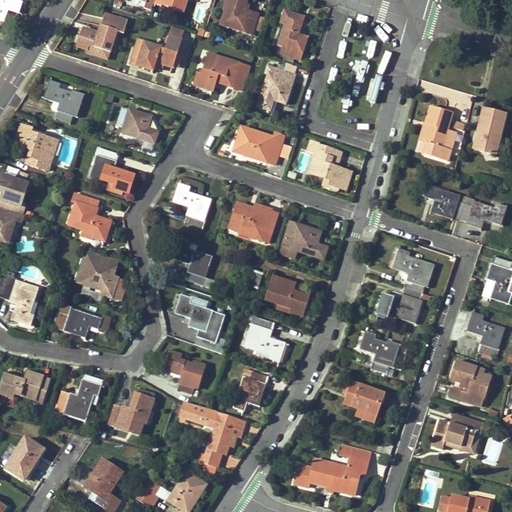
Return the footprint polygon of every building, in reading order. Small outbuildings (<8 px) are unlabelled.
[(0,0),(0,21),(5,23),(9,11),(18,14),(22,3),(12,0),(0,0)] [(136,0),(146,3),(144,8),(151,11),(153,4),(154,0),(136,0)] [(154,0),(153,4),(161,6),(162,5),(184,13),(188,0),(186,0),(154,0)] [(228,0),(232,1),(228,14),(226,13),(222,25),(244,32),(244,34),(251,36),(258,16),(251,14),(252,13),(243,10),(246,0),(228,0)] [(286,25),(279,45),(284,46),(281,54),(299,60),(301,52),(302,51),(306,38),(297,35),(303,19),(285,13),(282,23),(286,25)] [(105,14),(98,35),(84,30),(78,46),(88,49),(89,45),(110,52),(117,32),(124,34),(127,22),(105,14)] [(184,31),(172,27),(170,34),(172,34),(166,51),(146,44),(147,43),(138,40),(131,63),(137,65),(137,66),(153,71),(156,62),(171,67),(172,66),(178,47),(184,31)] [(110,52),(89,45),(88,49),(87,53),(108,60),(110,52)] [(178,68),(184,49),(178,47),(172,66),(178,68)] [(250,68),(209,55),(203,72),(199,70),(195,84),(211,90),(214,82),(243,91),(250,68)] [(265,74),(269,75),(258,107),(268,111),(268,112),(273,114),(277,102),(284,104),(294,75),(276,70),(277,68),(268,65),(265,74)] [(511,88),(511,76),(503,79),(506,90),(511,88)] [(50,82),(44,99),(59,104),(57,112),(58,113),(56,119),(70,124),(73,117),(76,118),(84,96),(72,92),(71,93),(58,89),(59,85),(50,82)] [(447,162),(451,151),(442,148),(447,130),(452,114),(430,107),(425,124),(429,126),(423,142),(427,143),(424,154),(447,162)] [(130,110),(130,111),(122,108),(116,126),(124,129),(122,133),(133,137),(154,144),(155,144),(158,134),(147,130),(152,117),(130,110)] [(486,109),(484,117),(480,118),(477,131),(475,132),(472,141),(474,144),(472,150),(493,155),(494,151),(496,152),(504,124),(502,121),(503,114),(486,109)] [(423,124),(418,141),(423,142),(429,126),(425,124),(423,124)] [(15,144),(31,150),(29,158),(30,158),(28,165),(45,170),(47,163),(49,163),(56,141),(44,137),(45,133),(21,126),(15,144)] [(247,147),(244,155),(266,163),(266,162),(275,165),(284,138),(274,134),(272,139),(243,129),(239,139),(237,138),(236,143),(247,147)] [(456,133),(447,130),(442,148),(451,151),(456,133)] [(61,134),(54,163),(70,167),(77,138),(61,134)] [(131,141),(152,148),(154,144),(133,137),(131,141)] [(311,142),(308,151),(317,154),(310,174),(325,179),(323,186),(329,188),(330,185),(339,188),(339,189),(345,191),(351,174),(336,168),(329,166),(330,163),(334,151),(319,146),(320,145),(311,142)] [(97,156),(89,178),(102,183),(103,181),(115,185),(113,189),(123,192),(128,175),(114,170),(116,162),(115,162),(118,155),(98,148),(95,156),(97,156)] [(297,175),(289,172),(287,177),(295,180),(297,175)] [(27,185),(16,181),(15,183),(2,179),(3,174),(0,173),(0,192),(3,194),(0,203),(0,208),(14,213),(22,216),(25,208),(20,206),(27,185)] [(16,178),(3,174),(2,179),(15,183),(16,181),(16,178)] [(186,216),(187,217),(185,224),(203,229),(205,222),(203,221),(210,201),(188,193),(189,189),(179,185),(173,203),(189,208),(186,216)] [(433,200),(429,213),(451,220),(452,219),(459,221),(467,198),(460,196),(459,198),(427,187),(423,197),(433,200)] [(72,203),(76,204),(69,225),(82,230),(80,236),(93,240),(94,238),(104,241),(110,223),(94,218),(97,209),(96,209),(98,204),(81,198),(81,197),(75,194),(72,203)] [(467,198),(459,221),(465,224),(481,230),(484,221),(500,226),(506,208),(495,205),(494,210),(474,203),(474,201),(467,198)] [(255,207),(252,216),(236,210),(230,229),(240,232),(242,227),(263,234),(264,230),(271,232),(277,215),(270,213),(270,212),(255,207)] [(16,221),(12,220),(14,213),(0,208),(0,241),(8,244),(16,221)] [(314,246),(318,233),(290,224),(282,247),(290,249),(299,251),(323,259),(326,249),(314,246)] [(174,260),(190,265),(187,272),(189,273),(186,280),(211,289),(214,281),(204,277),(210,259),(188,251),(190,245),(187,244),(188,241),(182,238),(174,260)] [(280,257),(295,262),(299,251),(290,249),(282,247),(280,257)] [(426,288),(433,266),(420,261),(419,263),(407,259),(408,253),(399,250),(393,268),(409,274),(404,288),(421,294),(424,287),(426,288)] [(95,293),(117,300),(123,281),(102,274),(104,267),(106,260),(88,254),(86,261),(84,260),(76,282),(90,287),(90,285),(97,287),(97,289),(95,293)] [(486,280),(496,283),(490,299),(507,305),(511,294),(506,292),(511,275),(511,272),(509,271),(511,264),(495,258),(486,280)] [(249,270),(244,285),(256,289),(261,274),(249,270)] [(274,278),(266,300),(279,305),(277,308),(300,316),(307,298),(291,293),(294,285),(274,278)] [(127,282),(123,281),(117,300),(121,302),(127,282)] [(14,312),(11,320),(30,327),(33,317),(28,315),(32,302),(34,303),(38,289),(16,282),(15,284),(8,282),(2,299),(8,301),(8,302),(13,304),(16,305),(14,312)] [(383,297),(377,316),(387,319),(388,314),(402,318),(401,320),(414,324),(422,302),(419,301),(421,294),(404,288),(399,303),(383,297)] [(190,320),(188,327),(189,328),(186,334),(204,340),(206,333),(205,333),(211,313),(189,305),(191,300),(181,296),(175,314),(190,320)] [(197,303),(208,305),(209,298),(198,297),(197,303)] [(34,317),(39,304),(34,303),(32,302),(28,315),(33,317),(34,317)] [(60,313),(61,314),(57,328),(84,338),(88,326),(99,329),(99,328),(102,320),(72,310),(73,308),(63,305),(60,313)] [(483,317),(472,314),(467,331),(483,337),(478,352),(496,358),(498,350),(497,350),(504,330),(481,322),(483,317)] [(250,316),(247,324),(251,326),(244,347),(257,352),(255,356),(278,363),(284,346),(269,340),(272,332),(271,332),(273,325),(255,319),(255,318),(250,316)] [(365,333),(360,349),(376,355),(373,362),(374,363),(372,369),(387,374),(389,367),(392,368),(399,346),(387,342),(386,344),(374,340),(375,336),(365,333)] [(170,354),(165,370),(181,376),(178,384),(179,384),(177,391),(192,396),(195,389),(197,390),(205,367),(192,363),(192,365),(179,361),(181,357),(170,354)] [(450,380),(461,384),(456,399),(480,408),(490,378),(483,376),(484,372),(456,362),(450,380)] [(27,373),(24,382),(5,376),(0,389),(0,395),(1,396),(11,399),(13,394),(18,396),(34,401),(34,402),(41,405),(49,381),(42,379),(42,378),(27,373)] [(244,378),(233,409),(243,412),(246,403),(258,407),(265,385),(264,385),(266,378),(253,374),(251,381),(244,378)] [(69,395),(62,393),(55,414),(63,417),(64,414),(86,422),(90,409),(88,408),(92,395),(94,396),(96,397),(99,388),(100,388),(103,382),(84,376),(77,396),(70,394),(69,395)] [(374,424),(385,395),(351,383),(348,389),(346,396),(342,405),(357,410),(354,417),(374,424)] [(122,409),(122,410),(115,408),(110,423),(117,426),(116,429),(139,436),(142,424),(141,423),(143,417),(147,418),(154,398),(136,392),(131,405),(129,412),(125,410),(122,409)] [(0,400),(0,403),(14,408),(18,396),(13,394),(11,399),(1,396),(0,400)] [(185,403),(181,415),(187,417),(186,421),(204,427),(205,421),(216,424),(214,430),(212,435),(207,450),(226,456),(232,435),(241,438),(245,423),(216,414),(216,412),(206,409),(185,403)] [(452,414),(449,423),(457,426),(460,416),(452,414)] [(457,426),(449,423),(439,420),(430,446),(442,450),(443,446),(444,443),(451,445),(450,448),(468,454),(475,434),(479,436),(483,424),(460,416),(457,426)] [(502,421),(508,429),(511,425),(511,423),(508,418),(502,421)] [(204,427),(214,430),(216,424),(205,421),(204,427)] [(212,435),(214,430),(204,427),(202,432),(212,435)] [(473,455),(479,436),(475,434),(468,454),(473,455)] [(44,451),(26,439),(6,468),(24,480),(44,451)] [(349,484),(356,486),(359,475),(364,477),(370,452),(341,445),(338,455),(349,458),(347,468),(314,460),(311,468),(299,465),(294,484),(307,488),(309,483),(318,485),(327,487),(328,484),(333,485),(332,490),(346,494),(349,484)] [(87,488),(93,492),(89,499),(108,511),(113,511),(120,502),(109,495),(123,473),(103,461),(94,474),(96,475),(87,488)] [(189,511),(206,486),(186,472),(167,501),(183,511),(189,511)] [(85,487),(87,488),(96,475),(94,474),(85,487)] [(136,500),(151,510),(159,498),(155,495),(159,488),(148,481),(136,500)] [(327,487),(318,485),(317,489),(331,493),(332,490),(333,485),(328,484),(327,487)] [(356,486),(349,484),(346,494),(353,496),(356,486)] [(451,497),(444,495),(439,511),(487,511),(490,502),(468,498),(468,500),(451,496),(451,497)]
